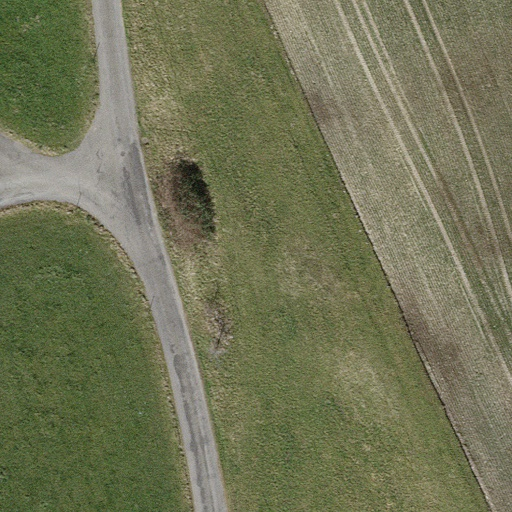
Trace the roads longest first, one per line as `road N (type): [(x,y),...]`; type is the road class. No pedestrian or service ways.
road 1 (residential): [(206,511),(191,403),(117,171)]
road 2 (residential): [(117,171),(103,0)]
road 3 (residential): [(0,155),(73,181),(117,171)]
